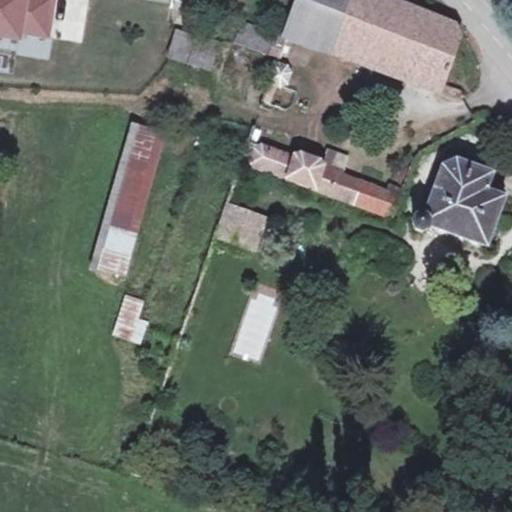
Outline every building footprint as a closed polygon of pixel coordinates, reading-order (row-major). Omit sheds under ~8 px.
[(48,38),(53,0),(0,0),(0,37),(20,41),(21,33),(48,38)] [(441,90),(460,38),(456,28),(387,0),(298,0),(296,8),(290,25),(287,33),(323,47),(323,46),(406,76),(405,77),(441,90)] [(283,44),(287,33),(290,25),(278,21),(274,34),(274,35),(268,55),(278,58),(280,52),(283,44)] [(274,35),(274,34),(243,25),(237,44),(268,55),(274,35)] [(195,50),(199,39),(177,31),(169,57),(191,65),(195,50)] [(210,70),(214,55),(218,43),(209,40),(204,52),(195,50),(191,65),(210,70)] [(287,55),(290,47),(283,44),(280,52),(287,55)] [(274,71),(276,65),(270,63),(268,69),(274,71)] [(287,84),(290,75),(287,68),(276,65),(274,71),(269,84),(280,88),(287,84)] [(115,271),(156,130),(139,125),(99,266),(115,271)] [(341,176),(323,170),(323,168),(320,163),(301,156),(295,158),(295,159),(262,147),(255,151),(249,167),(353,204),(359,189),(355,182),(341,176)] [(341,176),(347,160),(329,153),(323,168),(323,170),(341,176)] [(457,156),(440,162),(426,203),(435,213),(432,215),(432,217),(433,222),(432,227),(488,248),(508,194),(490,187),(495,170),(471,161),(472,168),(469,168),(467,178),(464,177),(468,160),(457,156)] [(394,215),(400,197),(355,182),(359,189),(353,204),(389,217),(394,215)] [(255,251),(265,221),(227,208),(217,238),(255,251)] [(417,232),(421,232),(424,231),(427,228),(429,226),(430,222),(430,219),(429,216),(427,213),(424,212),(420,211),(417,211),(414,212),(411,215),(409,218),(409,221),(409,225),(411,228),(414,231),(417,232)] [(129,337),(139,305),(128,301),(118,334),(129,337)]
